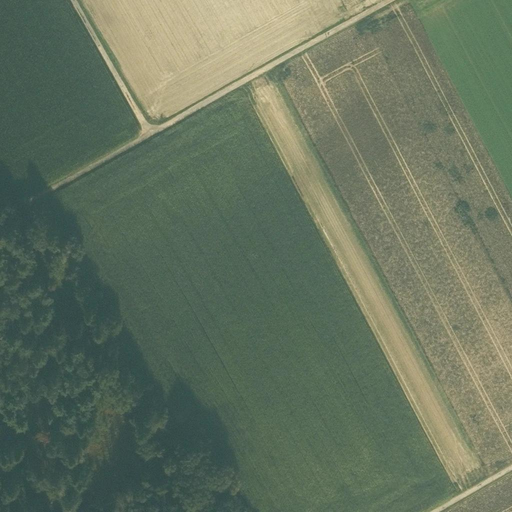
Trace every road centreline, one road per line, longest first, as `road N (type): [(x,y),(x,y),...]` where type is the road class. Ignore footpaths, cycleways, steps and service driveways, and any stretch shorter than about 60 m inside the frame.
road 1 (track): [(34,199),(389,0)]
road 2 (track): [(148,135),(72,0)]
